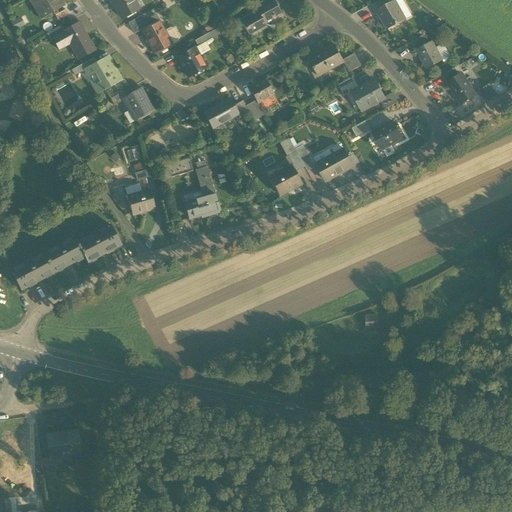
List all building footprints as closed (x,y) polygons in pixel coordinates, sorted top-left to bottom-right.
[(40,17),(41,18),(63,6),(59,0),(30,0),(32,3),(36,0),(45,15),(40,17)] [(115,8),(121,19),(144,7),(139,0),(112,0),(117,7),(115,8)] [(264,25),(273,20),(281,16),(279,12),(272,0),(267,0),(266,1),(254,7),(256,10),(264,25)] [(383,21),(388,30),(405,20),(395,2),(395,1),(388,4),(377,11),(378,11),(384,20),(383,21)] [(65,10),(54,15),(57,21),(67,15),(65,10)] [(266,28),(264,25),(256,10),(231,24),(237,33),(244,29),(249,38),(266,28)] [(281,11),(279,12),(281,16),(273,20),(275,24),(285,19),(281,11)] [(128,23),(134,34),(146,27),(140,16),(128,23)] [(147,39),(155,53),(172,44),(160,22),(142,32),(146,40),(147,39)] [(69,40),(79,59),(94,50),(79,23),(64,30),(64,31),(64,32),(53,38),(53,39),(58,46),(69,40)] [(47,34),(51,41),(53,39),(53,38),(64,32),(64,31),(64,30),(62,26),(47,34)] [(209,33),(212,39),(223,33),(220,27),(209,33)] [(197,46),(198,46),(205,42),(212,39),(209,33),(194,41),(197,46)] [(412,41),(417,50),(430,43),(425,34),(412,41)] [(417,50),(427,69),(443,60),(433,41),(430,43),(417,50)] [(195,47),(200,57),(210,51),(205,42),(198,46),(197,46),(195,47)] [(309,60),(319,77),(344,62),(343,60),(335,45),(309,60)] [(177,58),(187,77),(206,67),(200,57),(195,47),(177,58)] [(344,62),(350,72),(360,66),(353,54),(343,60),(344,62)] [(91,81),(97,93),(122,80),(109,57),(97,63),(90,67),(90,68),(96,78),(91,81)] [(79,66),(82,72),(90,68),(90,67),(97,63),(94,58),(79,66)] [(442,75),(447,83),(459,76),(455,68),(442,75)] [(447,83),(461,105),(476,95),(463,74),(459,76),(447,83)] [(338,86),(343,95),(345,93),(357,86),(353,78),(338,86)] [(255,99),(257,103),(273,95),(265,80),(257,84),(257,85),(250,89),(255,99)] [(361,108),(363,111),(383,100),(385,99),(374,80),(359,89),(352,93),(361,108)] [(475,92),(483,103),(496,94),(487,83),(475,92)] [(345,93),(356,112),(361,108),(352,93),(359,89),(357,86),(345,93)] [(123,100),(134,120),(143,116),(153,110),(141,89),(130,95),(123,99),(123,100)] [(114,97),(118,103),(123,100),(123,99),(130,95),(128,90),(114,97)] [(383,100),(388,109),(399,103),(394,94),(385,99),(383,100)] [(204,113),(212,129),(213,129),(212,127),(219,123),(220,125),(237,115),(238,115),(233,106),(229,99),(225,102),(217,107),(217,106),(204,113)] [(255,99),(244,105),(249,113),(253,121),(264,115),(257,103),(255,99)] [(239,119),(249,113),(244,105),(242,101),(233,106),(238,115),(237,115),(239,119)] [(351,129),(356,138),(371,130),(366,121),(351,129)] [(373,133),(382,151),(403,140),(393,122),(373,133)] [(289,155),(295,151),(294,150),(292,145),(285,149),(289,155)] [(302,145),(294,150),(295,151),(298,155),(305,151),(302,145)] [(344,149),(335,154),(345,171),(353,166),(353,167),(354,167),(348,156),(344,149)] [(298,171),(304,167),(298,155),(295,151),(289,155),(298,171)] [(305,151),(298,155),(304,167),(306,171),(314,167),(305,151)] [(348,156),(354,167),(360,164),(353,153),(348,156)] [(345,171),(335,154),(316,165),(326,182),(327,182),(326,181),(336,175),(336,176),(345,171)] [(189,159),(181,161),(185,174),(192,171),(189,159)] [(178,175),(185,174),(181,161),(175,163),(178,175)] [(164,180),(171,178),(167,165),(166,162),(159,164),(164,180)] [(171,178),(178,175),(175,163),(167,165),(171,178)] [(270,177),(280,196),(281,196),(280,195),(292,188),(292,189),(301,185),(291,166),(282,170),(283,171),(271,177),(270,177)] [(198,169),(206,197),(214,195),(207,167),(198,169)] [(136,173),(138,181),(145,179),(152,177),(150,169),(136,173)] [(127,197),(132,215),(146,211),(155,209),(150,190),(148,191),(127,197)] [(215,195),(214,195),(206,197),(186,203),(190,219),(207,214),(207,216),(220,212),(215,195)] [(111,226),(78,243),(85,256),(88,262),(121,245),(111,226)] [(75,237),(44,253),(54,272),(85,256),(78,243),(75,237)] [(20,290),(54,272),(44,253),(10,270),(20,290)] [(366,317),(367,328),(378,328),(377,316),(366,317)] [(68,449),(69,456),(80,454),(76,430),(47,435),(49,455),(60,454),(59,451),(68,449)] [(54,458),(69,456),(68,449),(59,451),(60,454),(49,455),(50,458),(51,458),(54,458)] [(40,460),(42,477),(53,475),(51,458),(50,458),(40,460)] [(15,511),(14,500),(8,501),(8,511),(19,511),(16,511),(15,511)] [(0,501),(0,511),(8,511),(8,501),(0,501)]
